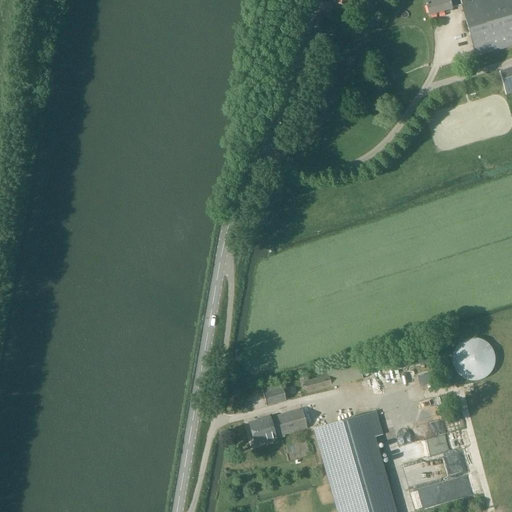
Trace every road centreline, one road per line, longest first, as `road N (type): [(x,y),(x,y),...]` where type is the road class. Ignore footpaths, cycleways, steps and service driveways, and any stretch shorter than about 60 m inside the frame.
road 1 (track): [(492,511),(458,395),(307,399),(216,422)]
road 2 (track): [(266,148),(335,174),(386,145),(442,73),(511,57)]
road 3 (tertiary): [(221,265),(233,212),(282,107),(312,0)]
road 4 (unclassified): [(0,269),(20,155),(28,0)]
road 5 (unclassified): [(221,265),(229,267),(227,342),(192,511)]
road 6 (tertiary): [(177,511),(221,265)]
